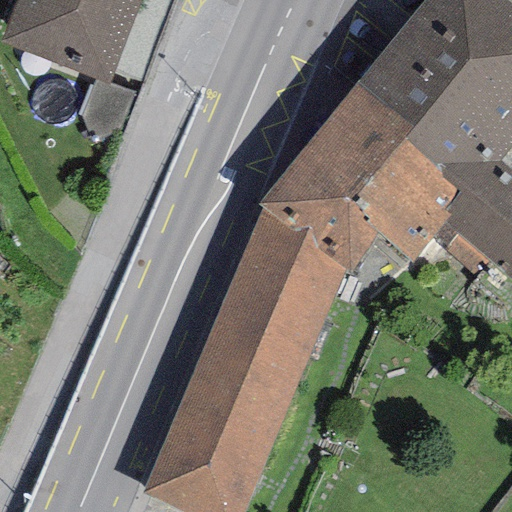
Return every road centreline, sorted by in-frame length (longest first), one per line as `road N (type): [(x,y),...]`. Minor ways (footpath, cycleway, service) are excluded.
road 1 (unclassified): [(278,23),(223,28),(192,44),(0,485)]
road 2 (primary): [(278,23),(77,511)]
